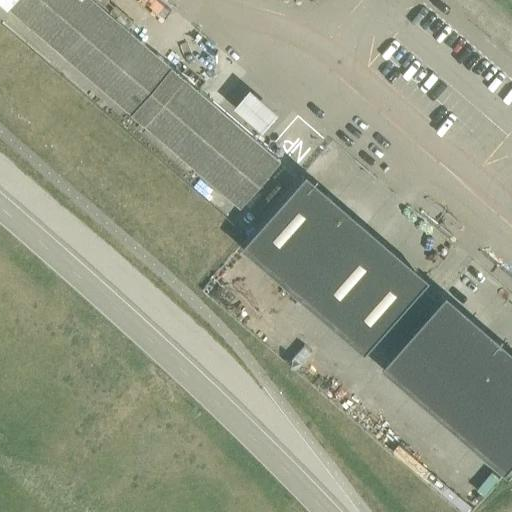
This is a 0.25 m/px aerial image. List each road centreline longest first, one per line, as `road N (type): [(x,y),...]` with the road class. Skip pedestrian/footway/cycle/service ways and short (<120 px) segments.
road 1 (tertiary): [(324,511),(0,208)]
road 2 (unclassified): [(199,0),(317,43),(511,212)]
